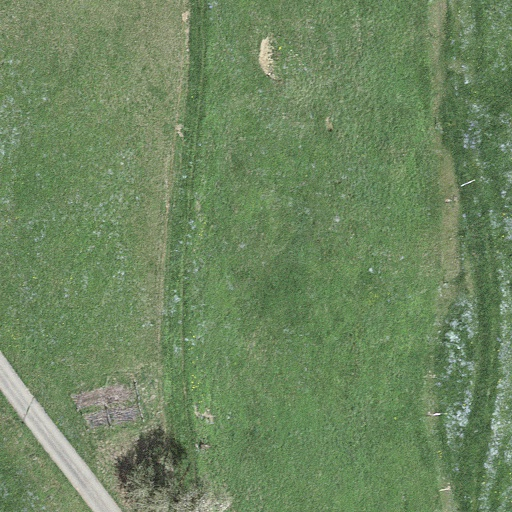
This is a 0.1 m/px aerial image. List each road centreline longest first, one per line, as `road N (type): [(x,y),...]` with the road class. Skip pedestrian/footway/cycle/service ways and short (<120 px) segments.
road 1 (track): [(194,511),(180,354),(195,0)]
road 2 (track): [(0,365),(109,511)]
